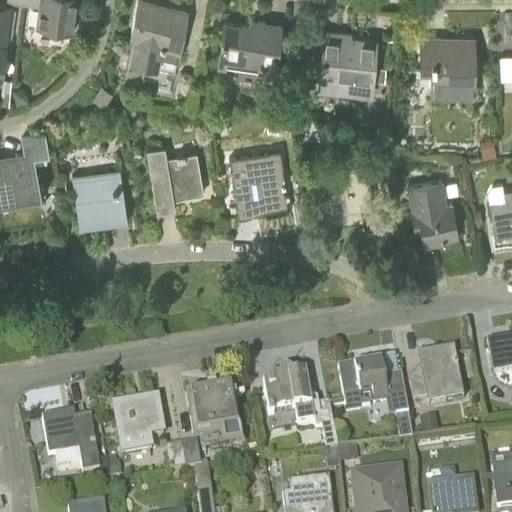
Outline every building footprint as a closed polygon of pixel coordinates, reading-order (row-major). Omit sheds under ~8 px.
[(17,0),(41,3),(38,26),(72,31),(76,0),(17,0)] [(131,62),(174,71),(187,11),(169,7),(168,12),(154,9),(155,4),(138,1),(131,38),(136,39),(131,62)] [(0,4),(0,77),(10,5),(0,4)] [(218,64),(274,72),(280,24),(258,21),(257,27),(224,22),(218,64)] [(336,80),(334,92),(370,95),(376,39),(349,37),(349,42),(337,42),(338,32),(324,31),(320,79),(336,80)] [(309,49),(311,36),(301,34),(299,47),(309,49)] [(432,93),(473,93),(473,41),(457,41),(457,43),(445,43),(445,37),(421,37),(421,68),(432,68),(432,93)] [(385,68),(376,67),(375,80),(384,81),(385,68)] [(103,102),(111,90),(102,85),(94,97),(103,102)] [(29,99),(27,91),(20,88),(12,90),(16,102),(29,99)] [(228,132),(226,121),(218,123),(220,134),(228,132)] [(22,137),(24,150),(15,152),(17,160),(8,162),(8,159),(0,160),(0,209),(42,202),(35,166),(47,164),(47,163),(47,153),(48,153),(44,132),(22,137)] [(495,154),(493,142),(480,143),(482,156),(495,154)] [(147,149),(156,208),(175,205),(172,193),(182,191),(183,196),(203,192),(198,153),(168,158),(166,146),(147,149)] [(285,185),(283,170),(280,170),(278,159),(231,167),(238,213),(256,210),(254,203),(285,198),(282,185),(285,185)] [(322,193),(327,223),(363,217),(361,205),(372,203),(365,162),(339,166),(343,189),(322,193)] [(126,213),(120,170),(72,177),(77,212),(105,208),(106,216),(126,213)] [(64,177),(54,178),(55,189),(65,188),(64,177)] [(511,188),(503,190),(501,183),(490,185),(487,192),(489,202),(495,236),(511,233),(511,188)] [(453,209),(452,201),(446,203),(443,187),(410,192),(414,218),(413,218),(416,237),(423,236),(425,247),(444,244),(442,237),(445,237),(444,234),(456,232),(457,240),(458,240),(453,209)] [(511,336),(486,341),(492,375),(509,371),(511,387),(511,336)] [(408,380),(412,402),(425,400),(426,405),(462,399),(453,347),(416,353),(421,378),(408,380)] [(372,407),(372,403),(403,397),(400,375),(383,377),(380,361),(354,366),(354,364),(337,367),(344,409),(345,412),(372,407)] [(336,449),(328,403),(311,406),(306,372),(262,380),(264,391),(262,392),(263,396),(265,396),(267,409),(268,417),(273,416),(273,413),(294,409),(296,425),(313,422),(315,429),(320,428),(324,451),(336,449)] [(241,441),(231,385),(187,393),(194,437),(195,442),(196,448),(224,444),(241,441)] [(163,435),(157,398),(142,400),(143,404),(132,406),(131,402),(112,405),(119,443),(118,443),(120,458),(153,453),(150,437),(163,435)] [(97,462),(96,459),(90,418),(74,421),(73,412),(41,418),(48,457),(77,451),(81,474),(98,471),(100,480),(107,479),(104,460),(97,462)] [(411,438),(407,416),(395,418),(398,440),(411,438)] [(436,431),(434,416),(420,418),(423,433),(436,431)] [(196,448),(195,442),(180,444),(185,470),(199,467),(196,448)] [(185,470),(180,444),(164,447),(168,472),(185,470)] [(356,460),(355,447),(338,449),(339,462),(356,460)] [(120,475),(118,461),(108,463),(111,477),(120,475)] [(511,464),(490,467),(491,480),(493,480),(497,510),(511,508),(511,464)] [(404,511),(399,469),(399,466),(361,471),(364,503),(352,505),(352,511),(404,511)] [(212,511),(207,467),(193,469),(198,511),(212,511)] [(135,486),(133,477),(120,480),(121,489),(135,486)] [(116,494),(114,485),(119,485),(117,478),(108,480),(111,495),(116,494)] [(308,480),(309,493),(282,496),(283,511),(332,511),(328,478),(308,480)] [(475,511),(471,480),(427,486),(430,511),(475,511)] [(104,511),(103,501),(67,507),(67,511),(104,511)]
